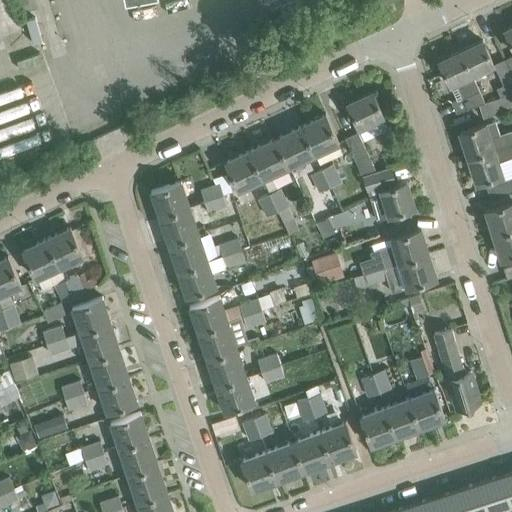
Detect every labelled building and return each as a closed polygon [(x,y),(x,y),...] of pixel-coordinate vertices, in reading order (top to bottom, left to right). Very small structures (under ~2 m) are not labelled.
[(23,15),(27,28),(39,24),(35,11),(23,15)] [(472,74),(494,63),(483,39),(461,50),(472,74)] [(479,89),(472,74),(461,50),(439,60),(451,84),(455,82),(462,97),(452,101),(457,111),(484,99),(479,89)] [(501,96),(511,92),(511,91),(511,72),(505,58),(494,63),(504,84),(497,87),(501,96)] [(348,103),(358,125),(384,113),(373,91),(348,103)] [(484,117),(511,108),(511,92),(501,96),(479,104),(484,117)] [(385,115),(383,116),(389,129),(390,130),(402,125),(395,110),(385,115)] [(339,142),(334,131),(326,113),(302,124),(315,153),(339,142)] [(511,129),(500,133),(495,119),(460,130),(469,157),(511,142),(511,129)] [(289,165),(291,164),(315,153),(302,124),(276,137),(289,165)] [(356,132),(346,137),(349,142),(356,162),(362,176),(364,175),(377,171),(363,141),(359,131),(356,132)] [(263,178),(287,166),(289,165),(276,137),(249,149),(263,178)] [(498,161),(509,157),(511,156),(511,142),(469,157),(477,183),(503,175),(498,161)] [(239,189),(263,178),(249,149),(226,160),(239,189)] [(322,167),(331,187),(343,181),(334,162),(322,167)] [(319,192),(331,187),(322,167),(311,173),(319,192)] [(377,219),(396,213),(415,207),(407,180),(395,184),(390,167),(377,171),(364,175),(377,219)] [(205,200),(224,194),(232,191),(226,173),(213,177),(215,183),(201,188),(205,200)] [(491,197),(511,190),(511,175),(486,184),(491,197)] [(190,204),(188,198),(181,179),(151,189),(160,215),(190,204)] [(282,219),(290,216),(286,207),(290,205),(282,187),(270,192),(278,210),(282,219)] [(511,190),(491,197),(494,206),(485,209),(493,234),(511,227),(511,190)] [(266,216),(278,210),(270,192),(258,197),(266,216)] [(205,200),(209,212),(228,205),(224,194),(205,200)] [(169,242),(199,232),(190,204),(160,215),(169,242)] [(266,216),(265,216),(273,233),(285,227),(282,219),(278,210),(266,216)] [(318,223),(325,237),(336,231),(329,217),(318,223)] [(47,237),(60,266),(84,255),(70,226),(47,237)] [(354,276),(429,252),(421,227),(382,239),(387,253),(361,261),(348,265),(352,276),(354,276)] [(501,259),(511,255),(511,227),(493,234),(501,259)] [(177,266),(207,256),(199,232),(169,242),(177,266)] [(36,277),(60,266),(47,237),(23,248),(36,277)] [(223,254),(242,248),(238,237),(219,243),(223,254)] [(223,254),(227,266),(246,260),(242,248),(223,254)] [(345,275),(337,251),(311,260),(320,284),(345,275)] [(407,287),(418,283),(437,277),(429,252),(354,276),(357,287),(388,278),(402,273),(407,287)] [(0,293),(22,284),(8,255),(0,258),(0,293)] [(186,295),(205,288),(217,284),(207,256),(177,266),(186,295)] [(66,278),(75,296),(85,291),(84,290),(97,284),(95,277),(88,280),(85,272),(79,275),(78,273),(66,278)] [(63,302),(75,296),(66,278),(54,284),(63,302)] [(410,305),(424,301),(421,292),(406,297),(409,304),(409,303),(410,305)] [(80,331),(111,320),(103,295),(72,306),(80,331)] [(198,330),(228,320),(220,295),(190,305),(198,330)] [(244,315),(263,309),(259,297),(240,303),(244,315)] [(301,323),(318,317),(313,301),(295,307),(301,323)] [(48,322),(67,313),(62,302),(42,311),(48,322)] [(10,326),(22,322),(16,304),(4,308),(10,326)] [(0,329),(10,326),(4,308),(0,309),(0,329)] [(244,315),(247,326),(266,320),(263,309),(244,315)] [(89,358),(120,348),(111,320),(80,331),(89,358)] [(207,357),(237,347),(228,320),(198,330),(207,357)] [(451,327),(450,327),(448,320),(432,325),(434,332),(448,377),(444,378),(449,394),(453,392),(457,408),(481,401),(471,370),(465,372),(451,327)] [(47,342),(66,335),(63,324),(43,330),(47,342)] [(47,342),(51,353),(70,347),(66,335),(47,342)] [(216,385),(246,375),(237,347),(207,357),(216,385)] [(98,386),(129,375),(120,348),(89,358),(98,386)] [(411,358),(417,378),(434,373),(426,348),(421,349),(422,354),(411,358)] [(262,370),(281,364),(277,352),(258,358),(262,370)] [(33,354),(9,362),(15,379),(39,371),(33,354)] [(262,370),(266,382),(285,376),(281,364),(262,370)] [(374,372),(380,391),(392,386),(385,368),(374,372)] [(368,395),(380,391),(374,372),(361,376),(368,395)] [(107,411),(119,407),(138,400),(129,375),(98,386),(107,411)] [(225,410),(244,404),(255,400),(246,375),(216,385),(225,410)] [(65,397),(85,390),(81,379),(62,385),(65,397)] [(0,389),(0,401),(1,405),(20,395),(14,382),(0,389)] [(445,417),(438,399),(434,387),(409,397),(420,427),(445,417)] [(65,397),(69,408),(88,402),(85,390),(65,397)] [(328,411),(321,392),(309,397),(316,415),(328,411)] [(303,419),(316,415),(308,397),(298,400),(296,401),(303,419)] [(396,436),(420,427),(409,397),(385,405),(396,436)] [(372,445),(396,436),(385,405),(360,415),(372,445)] [(119,444),(149,434),(142,411),(111,421),(119,444)] [(254,416),(261,436),(274,431),(267,411),(254,416)] [(66,412),(38,422),(43,436),(71,425),(66,412)] [(243,420),(242,420),(250,441),(261,436),(254,416),(243,420)] [(332,459),(357,450),(345,420),(320,429),(332,459)] [(307,469),(332,459),(320,429),(296,438),(307,469)] [(128,473),(159,463),(149,434),(119,444),(128,473)] [(64,435),(43,442),(47,454),(68,447),(64,435)] [(277,480),(307,469),(296,438),(266,449),(277,480)] [(85,456),(104,450),(101,441),(83,446),(85,456)] [(266,449),(255,453),(242,458),(253,489),(277,480),(266,449)] [(85,456),(89,469),(108,463),(104,450),(85,456)] [(138,501),(168,491),(159,463),(128,473),(138,501)] [(511,471),(502,474),(511,503),(511,502),(511,471)] [(511,503),(502,474),(478,482),(487,510),(488,510),(488,511),(501,507),(502,511),(511,511),(511,503)] [(0,492),(15,486),(10,475),(0,479),(0,492)] [(487,510),(478,482),(455,490),(462,511),(488,511),(488,510),(487,510)] [(0,492),(0,502),(2,506),(20,497),(15,486),(0,492)] [(462,511),(455,490),(431,497),(435,511),(462,511)] [(138,501),(140,507),(141,511),(174,511),(168,491),(138,501)] [(70,493),(61,496),(63,502),(73,499),(70,493)] [(104,511),(123,505),(119,494),(100,501),(104,511)] [(435,511),(431,497),(408,505),(409,511),(435,511)]
